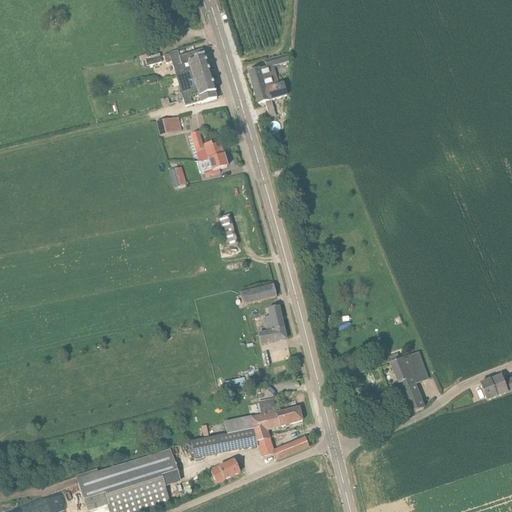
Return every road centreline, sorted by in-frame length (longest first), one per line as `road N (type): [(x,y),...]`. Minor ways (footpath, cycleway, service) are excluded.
road 1 (secondary): [(334,446),(208,0)]
road 2 (track): [(0,151),(228,102)]
road 3 (unclassified): [(334,446),(412,420),(511,364)]
road 4 (unclassified): [(173,511),(334,446)]
